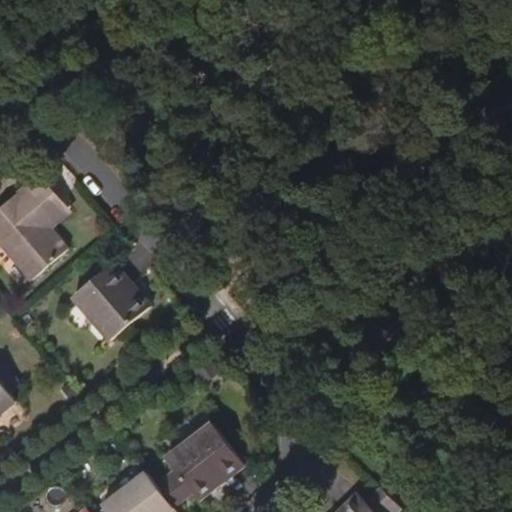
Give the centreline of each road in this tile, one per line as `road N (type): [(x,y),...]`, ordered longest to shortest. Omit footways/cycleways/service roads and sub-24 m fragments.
road 1 (residential): [(264,511),(288,471),(290,414),(99,169),(0,92)]
road 2 (residential): [(0,490),(159,366)]
